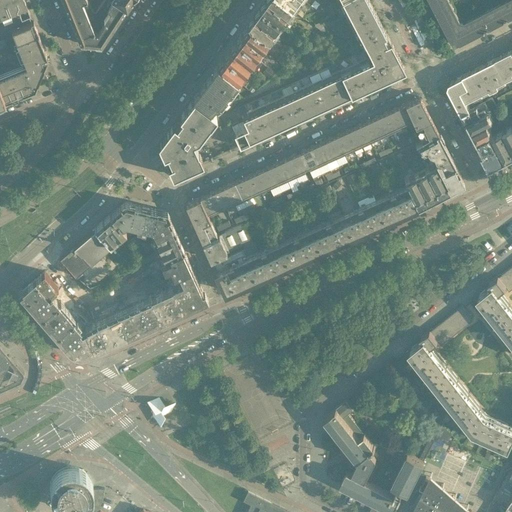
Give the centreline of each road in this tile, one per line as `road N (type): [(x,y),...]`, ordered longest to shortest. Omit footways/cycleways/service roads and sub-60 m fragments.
road 1 (residential): [(344,511),(303,487),(303,406),(511,241)]
road 2 (residential): [(84,385),(13,316),(5,286),(129,157)]
road 3 (tertiary): [(227,322),(493,202)]
road 4 (residential): [(173,192),(427,76)]
road 5 (residential): [(214,0),(106,140),(129,157)]
road 6 (residential): [(129,157),(248,0)]
road 7 (tertiary): [(227,322),(84,385)]
road 8 (tertiary): [(215,511),(108,406)]
road 9 (tertiary): [(108,406),(227,322)]
road 10 (tertiary): [(55,437),(91,444),(176,511)]
road 11 (residential): [(427,76),(493,202)]
road 12 (residential): [(227,322),(173,192)]
